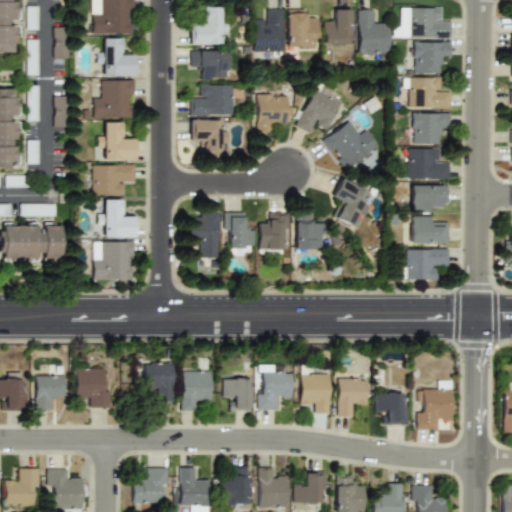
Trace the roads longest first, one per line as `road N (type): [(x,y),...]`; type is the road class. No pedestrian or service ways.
road 1 (secondary): [(511,317),(0,318)]
road 2 (residential): [(0,439),(296,441),(476,460)]
road 3 (residential): [(481,0),(477,318)]
road 4 (residential): [(162,318),(162,0)]
road 5 (tertiary): [(475,511),(477,318)]
road 6 (residential): [(163,184),(245,184),(289,171)]
